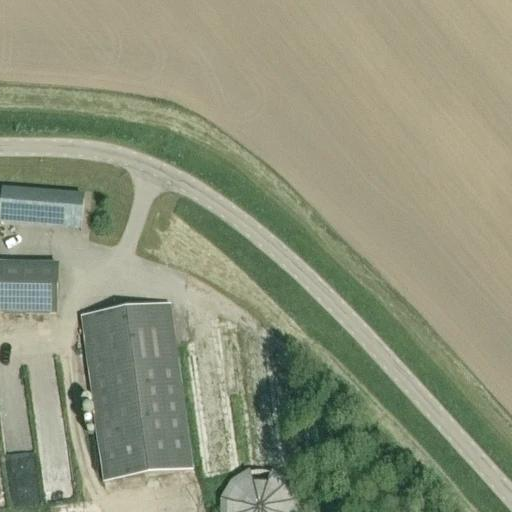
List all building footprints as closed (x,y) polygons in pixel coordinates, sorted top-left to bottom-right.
[(84,200),(3,193),(0,223),(0,224),(81,232),(84,200)] [(0,315),(58,316),(59,267),(0,265),(0,315)] [(97,311),(116,479),(206,468),(186,301),(97,311)] [(15,354),(17,373),(35,371),(33,352),(15,354)] [(0,410),(12,407),(0,366),(0,410)] [(20,385),(21,422),(30,422),(31,436),(43,436),(43,429),(38,429),(37,384),(20,385)] [(221,427),(244,427),(244,405),(220,406),(221,427)] [(56,444),(62,494),(85,491),(83,476),(77,423),(54,426),(56,444)] [(297,511),(297,505),(294,495),(288,486),(280,480),(270,475),(260,474),(249,475),(240,480),(232,487),(226,496),(223,505),(222,511),(297,511)]
